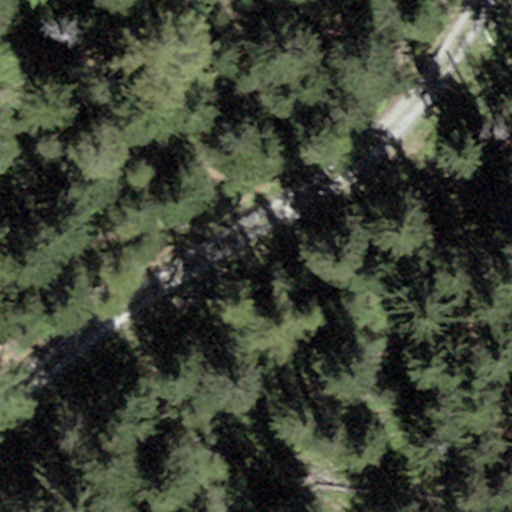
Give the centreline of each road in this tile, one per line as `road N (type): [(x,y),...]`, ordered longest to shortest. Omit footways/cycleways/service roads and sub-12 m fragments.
road 1 (track): [(0,413),(427,108),(493,0)]
road 2 (track): [(511,502),(392,511)]
